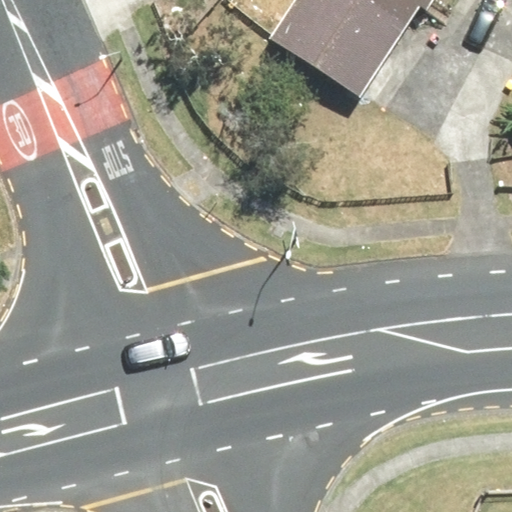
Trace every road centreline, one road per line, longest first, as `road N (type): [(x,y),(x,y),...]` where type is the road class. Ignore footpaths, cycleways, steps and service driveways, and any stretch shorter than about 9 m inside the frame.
road 1 (tertiary): [(6,0),(170,380)]
road 2 (secondary): [(170,380),(333,339),(511,321)]
road 3 (secondary): [(0,429),(170,380)]
road 4 (residential): [(224,511),(170,380)]
